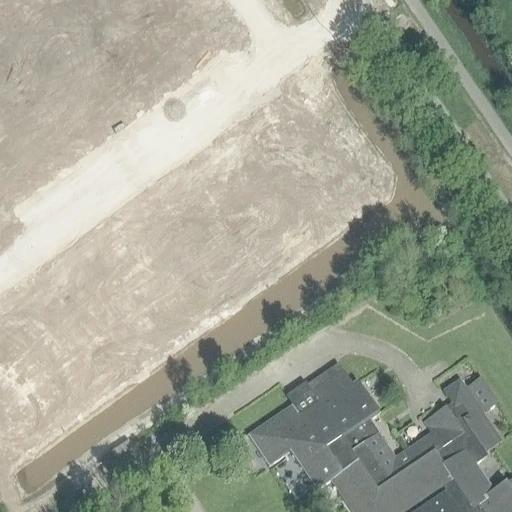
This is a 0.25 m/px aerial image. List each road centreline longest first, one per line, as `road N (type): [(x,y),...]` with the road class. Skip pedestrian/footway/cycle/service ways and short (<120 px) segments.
road 1 (residential): [(279,58),(0,262)]
road 2 (tertiary): [(511,232),(356,4)]
